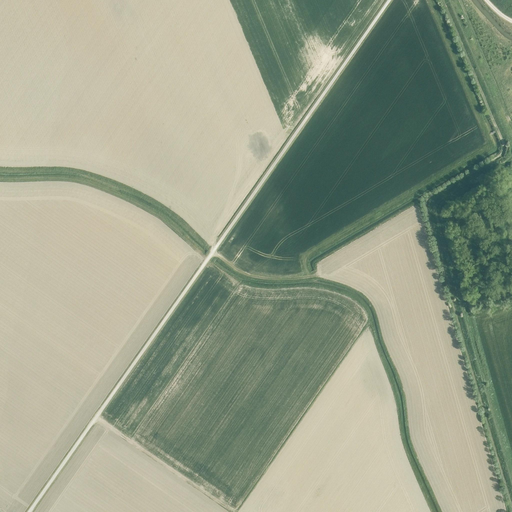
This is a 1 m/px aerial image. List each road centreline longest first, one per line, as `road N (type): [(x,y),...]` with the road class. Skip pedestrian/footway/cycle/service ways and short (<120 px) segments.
road 1 (unclassified): [(389,0),(29,511)]
road 2 (track): [(511,505),(429,216),(432,195),(504,149),(443,0)]
road 3 (track): [(95,417),(227,510)]
road 4 (track): [(459,0),(511,126)]
